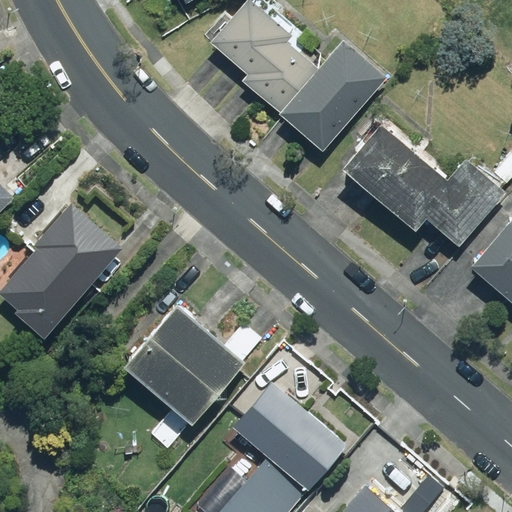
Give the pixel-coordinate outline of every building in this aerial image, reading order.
[(297,33),(258,0),(247,0),(215,37),(252,69),(244,77),(326,148),(390,74),(347,36),(322,65),(292,39),(297,33)] [(385,116),(348,162),(419,226),(428,215),(462,245),(509,192),(467,155),(450,174),(385,116)] [(0,175),(0,211),(18,193),(0,175)] [(125,244),(76,196),(38,236),(43,241),(0,285),(0,291),(41,331),(125,244)] [(511,219),(475,261),(511,293),(511,219)] [(181,300),(128,361),(196,420),(250,359),(247,356),(264,336),(246,320),(228,340),(181,300)] [(289,511),(350,442),(274,377),(236,422),(271,452),(219,511),(289,511)] [(406,511),(368,479),(339,511),(406,511)]
